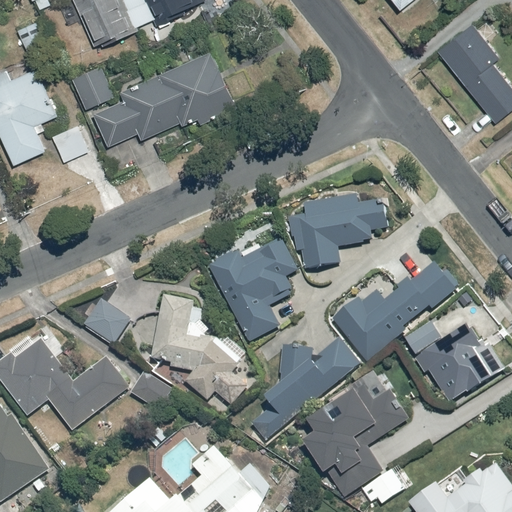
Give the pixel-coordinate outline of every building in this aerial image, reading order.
[(36,0),(40,9),(50,5),(47,0),(36,0)] [(173,16),(209,0),(77,0),(98,47),(112,41),(113,44),(143,32),(141,28),(158,21),(160,26),(175,20),(173,16)] [(398,0),(407,9),(417,0),(398,0)] [(34,9),(13,16),(27,56),(48,49),(34,9)] [(505,57),(477,21),(441,52),(500,123),(511,113),(511,80),(497,63),(505,57)] [(241,109),(215,51),(122,91),(126,101),(98,113),(112,147),(143,134),(146,140),(185,123),(187,126),(202,119),(205,124),(241,109)] [(117,95),(103,64),(75,76),(89,108),(117,95)] [(0,124),(18,166),(50,152),(39,127),(61,117),(40,69),(0,86),(0,124)] [(92,149),(80,124),(55,135),(66,160),(92,149)] [(339,245),(349,244),(351,259),(371,257),(369,242),(376,242),(375,231),(391,230),(389,199),(362,201),(361,196),(332,198),(333,204),(309,206),(310,215),(291,220),(299,250),(306,249),(308,270),(341,267),(339,245)] [(244,252),(211,266),(230,306),(236,303),(254,340),(282,327),(273,307),(297,296),(288,278),(302,272),(287,240),(280,244),(278,239),(265,245),(266,248),(246,257),(244,252)] [(243,413),(262,440),(409,330),(405,325),(424,311),(426,314),(459,290),(437,260),(400,287),(402,289),(388,300),(382,292),(367,303),(364,297),(334,319),(350,340),(347,342),(342,336),(316,356),(316,343),(285,343),(285,383),(243,413)] [(229,336),(220,349),(218,347),(204,338),(205,308),(199,308),(201,299),(168,293),(155,362),(196,370),(187,381),(211,400),(220,391),(235,405),(252,388),(258,382),(244,362),(251,352),(229,336)] [(105,296),(87,325),(117,345),(135,316),(105,296)] [(476,325),(419,361),(426,373),(432,370),(452,402),(507,369),(493,346),(490,348),(476,325)] [(15,353),(0,364),(0,376),(31,418),(52,402),(73,430),(134,385),(113,356),(78,382),(46,339),(20,358),(15,353)] [(330,398),(335,406),(312,420),(320,433),(307,442),(328,477),(333,474),(345,494),(386,470),(371,445),(415,419),(397,388),(383,365),(330,398)] [(181,389),(147,370),(134,394),(167,413),(181,389)] [(0,401),(0,498),(4,503),(53,468),(14,413),(10,416),(0,401)] [(102,511),(286,511),(274,498),(281,491),(254,459),(242,469),(210,431),(134,496),(128,490),(102,511)] [(440,480),(411,502),(418,511),(511,511),(511,478),(497,458),(467,481),(469,485),(453,497),(440,480)] [(398,468),(364,486),(376,509),(410,490),(398,468)]
